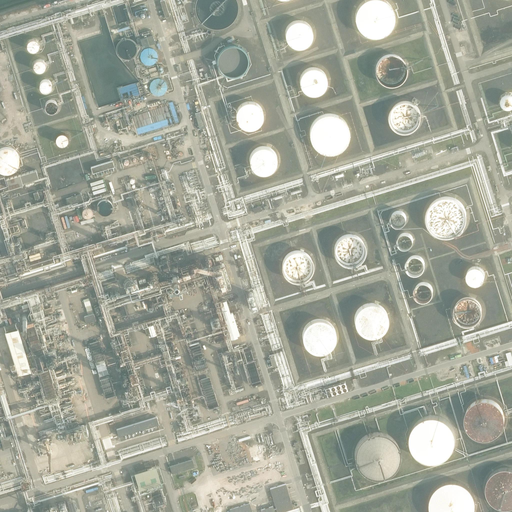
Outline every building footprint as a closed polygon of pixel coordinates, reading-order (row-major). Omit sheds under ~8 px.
[(162,0),(160,1),(161,5),(165,17),(166,17),(167,19),(169,18),(169,16),(170,16),(164,0),(162,0)] [(395,16),(395,12),(394,9),(393,6),(392,5),(389,2),(387,0),(362,0),(361,1),(358,4),(356,8),(355,10),(355,12),(355,16),(355,20),(356,23),(357,26),(359,28),(360,30),(363,32),(366,34),(369,35),(370,36),(374,36),(378,36),(379,36),(381,35),(385,33),(387,32),(389,31),(390,29),(391,28),(393,24),(394,22),(395,20),(395,16)] [(314,33),(314,30),(313,27),(312,25),(310,23),(308,21),(306,20),(303,19),(300,18),(298,18),(295,19),(292,21),(290,22),(288,24),(287,27),(286,29),(286,33),(286,36),(287,38),(288,40),(290,43),(292,44),(294,46),(297,46),(299,47),(302,47),(305,46),(306,46),(308,45),(310,43),(312,41),(313,39),(314,36),(314,33)] [(119,28),(121,35),(129,33),(127,26),(119,28)] [(139,34),(143,47),(155,43),(151,30),(139,34)] [(40,44),(40,43),(40,42),(39,41),(38,39),(37,38),(36,38),(35,37),(34,37),(32,37),(31,37),(30,38),(29,39),(28,40),(28,41),(27,42),(27,43),(27,44),(27,45),(28,47),(29,48),(31,49),(32,50),(33,50),(35,50),(36,49),(37,49),(38,48),(39,47),(39,46),(40,45),(40,44)] [(249,60),(249,59),(248,56),(247,53),(246,51),(246,50),(244,48),(243,47),(241,46),(239,45),(235,44),(232,44),(230,44),(227,45),(224,47),(221,49),(220,51),(218,54),(218,57),(217,60),(218,63),(219,65),(220,68),(222,70),(224,72),(227,74),(230,75),(233,75),(236,75),(239,74),(242,72),(244,70),(246,68),(247,65),(248,63),(249,60)] [(157,55),(157,53),(157,52),(156,50),(155,49),(154,48),(152,47),(151,47),(149,46),(147,47),(146,47),(144,48),(143,49),(142,50),(141,52),(141,53),(141,55),(141,56),(141,58),(142,60),(143,61),(144,62),(145,62),(147,63),(148,63),(150,63),(152,63),(153,62),(155,61),(156,59),(157,58),(157,56),(157,55)] [(407,69),(407,68),(407,66),(406,65),(406,62),(404,60),(402,57),(400,55),(397,54),(395,53),(391,52),(388,53),(385,54),(382,55),(380,57),(377,60),(376,62),(375,65),(375,68),(375,71),(376,74),(377,77),(380,80),(382,82),(385,83),(388,84),(390,84),(394,84),(397,83),(399,82),(402,80),(404,78),(405,75),(406,72),(407,69)] [(46,64),(46,63),(45,62),(45,60),(44,60),(43,59),(42,58),(41,58),(39,58),(38,58),(37,58),(36,59),(35,60),(34,61),(33,62),(33,63),(33,64),(33,66),(34,68),(35,69),(37,70),(39,70),(41,70),(42,70),(43,70),(44,69),(45,68),(45,67),(46,65),(46,64)] [(328,80),(328,79),(328,77),(327,74),(326,71),(324,69),(322,68),(319,66),(316,65),(313,65),(311,66),(308,66),(306,68),(304,70),(302,72),(301,74),(300,77),(300,79),(300,82),(301,84),(302,87),(304,89),(306,91),(308,92),(310,93),(313,93),(316,93),(319,93),(321,91),(323,90),(325,87),(327,85),(328,83),(328,80)] [(52,84),(52,82),(51,81),(50,80),(50,79),(48,78),(47,78),(46,78),(45,78),(44,78),(43,78),(41,79),(40,80),(40,82),(39,83),(39,84),(39,85),(40,87),(40,88),(41,89),(42,89),(43,90),(44,90),(46,90),(47,90),(48,90),(49,89),(50,89),(51,87),(52,86),(52,84)] [(166,86),(166,84),(165,83),(165,82),(164,80),(163,79),(161,79),(159,78),(158,78),(157,78),(155,79),(154,79),(152,80),(151,81),(151,83),(150,84),(150,86),(150,87),(151,89),(151,90),(152,91),(154,92),(155,93),(157,94),(158,94),(159,94),(161,93),(162,92),(164,91),(164,90),(165,89),(166,88),(166,86)] [(140,95),(137,83),(119,89),(122,100),(140,95)] [(511,92),(510,92),(509,92),(507,92),(505,92),(504,93),(502,94),(501,95),(500,97),(500,99),(499,101),(500,102),(500,104),(501,105),(502,107),(503,108),(504,109),(506,110),(508,110),(510,110),(511,109),(511,92)] [(57,105),(57,103),(56,102),(56,101),(55,100),(54,99),(52,99),(51,99),(50,99),(49,99),(48,100),(47,100),(46,101),(45,103),(45,104),(45,105),(45,106),(45,107),(46,109),(47,110),(48,111),(50,111),(52,111),(53,111),(54,111),(55,110),(56,109),(57,108),(57,106),(57,105)] [(422,116),(422,112),(421,109),(419,106),(417,104),(415,102),(413,101),(410,100),(406,99),(405,99),(402,100),(400,100),(397,102),(395,104),(393,106),(392,107),(391,109),(390,112),(390,115),(390,119),(391,121),(392,124),(394,127),(397,129),(399,130),(402,131),(405,132),(408,132),(411,131),(415,129),(417,127),(419,125),(420,124),(421,122),(422,119),(422,116)] [(264,114),(264,111),(263,108),(261,106),(260,104),(258,102),(257,102),(255,101),(252,100),(249,100),(247,100),(244,101),(242,103),(240,105),(239,106),(237,109),(237,111),(236,114),(237,116),(237,119),(239,121),(241,123),(243,125),(245,126),(248,127),(250,127),(253,127),(255,126),(258,125),(260,124),(262,121),(263,119),(264,117),(264,114)] [(175,123),(169,103),(134,114),(140,134),(175,123)] [(201,112),(195,114),(200,129),(206,127),(201,112)] [(349,133),(349,132),(349,129),(348,125),(346,122),(344,119),(341,116),(338,114),(335,113),(332,113),(330,112),(328,112),(326,113),(323,114),(321,114),(319,115),(316,118),(313,121),(311,124),(311,126),(310,128),(310,132),(310,135),(310,137),(311,139),(312,143),(314,145),(315,146),(318,148),(319,149),(321,151),(324,151),(325,152),(329,152),(333,152),(334,152),(337,151),(340,149),(342,148),(343,147),(345,145),(346,144),(347,142),(348,140),(349,136),(349,133)] [(119,135),(129,132),(127,126),(118,129),(119,135)] [(69,138),(68,136),(68,135),(67,134),(67,133),(66,132),(64,132),(63,131),(62,131),(61,131),(59,132),(58,133),(57,134),(56,135),(56,137),(56,138),(56,139),(56,140),(57,141),(58,142),(58,143),(60,144),(62,144),(63,144),(64,144),(66,143),(67,142),(68,141),(68,140),(68,139),(69,138)] [(20,159),(20,156),(19,153),(18,151),(16,149),(14,147),(12,146),(10,146),(7,145),(5,146),(2,146),(0,147),(0,169),(2,170),(4,171),(7,172),(9,171),(12,171),(14,170),(16,168),(18,166),(19,164),(20,161),(20,159)] [(278,159),(278,156),(277,154),(276,151),(274,149),(272,147),(269,146),(266,145),(263,145),(261,145),(258,146),(255,148),(254,149),(252,152),(251,154),(250,156),(250,159),(250,162),(251,164),(252,167),(254,169),(256,171),(258,172),(261,173),(263,173),(266,173),(269,173),(271,171),(273,170),(276,167),(277,165),(278,162),(278,159)] [(503,161),(505,172),(511,170),(511,154),(511,155),(511,156),(506,157),(505,152),(501,153),(501,155),(502,161),(503,161)] [(134,155),(120,158),(123,166),(136,163),(134,155)] [(114,167),(112,160),(91,167),(93,173),(114,167)] [(36,170),(6,179),(9,189),(23,185),(22,183),(38,178),(36,170)] [(66,199),(68,204),(71,203),(72,205),(84,202),(81,194),(66,199)] [(468,215),(467,213),(467,210),(466,207),(465,205),(464,203),(462,200),(459,198),(455,196),(453,195),(451,194),(447,194),(445,194),(443,194),(439,195),(435,197),(434,199),(432,200),(431,201),(429,203),(428,205),(427,207),(426,210),(426,214),(426,217),(426,219),(427,222),(428,225),(429,226),(432,229),(434,232),(436,233),(439,234),(441,235),(443,235),(446,236),(451,235),(454,234),(458,232),(460,231),(461,229),(464,227),(466,223),(467,219),(467,217),(468,215)] [(126,198),(130,209),(135,208),(131,197),(126,198)] [(113,206),(113,204),(112,203),(112,201),(111,200),(109,199),(108,198),(107,198),(105,198),(104,198),(102,198),(101,199),(99,200),(98,201),(98,202),(97,203),(97,205),(97,207),(97,208),(98,210),(99,211),(100,212),(101,213),(103,213),(105,214),(106,213),(108,213),(109,212),(110,211),(111,210),(112,209),(113,207),(113,206)] [(94,211),(93,210),(93,209),(92,207),(90,206),(89,206),(88,206),(86,206),(85,207),(84,207),(83,208),(83,209),(82,211),(83,213),(83,214),(84,215),(85,216),(86,216),(88,217),(89,217),(90,216),(91,216),(92,215),(93,213),(93,212),(94,211)] [(407,217),(406,216),(406,214),(405,213),(404,211),(403,210),(402,210),(400,209),(398,209),(396,209),(395,210),(394,210),(392,212),(392,213),(391,214),(391,216),(390,217),(391,219),(391,220),(392,222),(393,223),(394,224),(395,225),(397,225),(398,225),(400,225),(401,225),(403,224),(404,223),(405,222),(406,220),(406,219),(407,217)] [(414,239),(413,238),(413,236),(412,235),(411,233),(410,232),(408,232),(407,231),(405,231),(403,232),(402,232),(401,233),(400,234),(399,235),(398,237),(398,238),(398,239),(398,241),(398,242),(399,244),(400,245),(401,246),(402,247),(404,247),(406,247),(407,247),(409,247),(410,246),(411,245),(412,244),(413,242),(413,241),(414,239)] [(366,248),(365,245),(365,242),(363,239),(362,237),(360,235),(357,234),(354,233),(353,232),(351,232),(349,232),(347,232),(344,233),(342,234),(340,235),(339,237),(337,239),(336,242),(335,244),(334,248),(335,250),(335,253),(337,256),(339,259),(341,261),(343,262),(346,263),(349,264),(352,263),(355,263),(358,262),(359,261),(361,259),(363,257),(364,254),(365,251),(366,248)] [(314,264),(313,261),(313,258),(311,255),(309,253),(306,250),(304,249),(301,248),(298,248),(295,248),(292,249),(289,250),(286,253),(285,255),(283,258),(282,261),(282,264),(282,267),(283,270),(284,272),(286,275),(289,277),(291,279),(294,280),(297,280),(301,280),(304,279),(307,277),(309,275),(311,273),(312,270),(313,267),(314,264)] [(39,253),(29,256),(31,261),(41,258),(39,253)] [(224,260),(222,253),(214,255),(216,263),(224,260)] [(426,263),(425,261),(425,259),(424,258),(423,256),(421,255),(419,254),(418,253),(415,253),(413,253),(411,254),(409,255),(408,256),(407,258),(406,259),(405,261),(405,263),(405,265),(406,267),(407,268),(408,270),(409,271),(411,272),(413,273),(415,273),(417,273),(419,273),(421,272),(422,271),(424,269),(425,267),(425,266),(426,263)] [(185,260),(183,255),(173,258),(174,263),(177,262),(177,264),(184,262),(184,260),(185,260)] [(486,275),(485,273),(485,271),(484,269),(482,267),(481,266),(479,265),(477,265),(476,265),(474,265),(472,266),(470,267),(469,268),(468,269),(467,271),(466,273),(466,275),(466,277),(467,279),(468,281),(469,282),(471,283),(473,284),(475,284),(476,284),(478,284),(480,283),(481,283),(483,281),(484,280),(485,278),(485,277),(486,275)] [(137,280),(139,286),(148,283),(146,277),(137,280)] [(434,290),(434,289),(434,287),(433,285),(432,283),(430,282),(428,281),(426,280),(424,280),(422,280),(420,281),(419,281),(417,283),(416,284),(415,286),(414,288),(414,290),(414,292),(414,294),(415,295),(416,297),(418,299),(419,300),(421,300),(424,301),(426,300),(428,300),(430,299),(431,298),(433,296),(433,294),(434,293),(434,290)] [(483,310),(482,307),(482,305),(480,302),(479,300),(476,298),(474,297),(471,296),(469,296),(466,296),(464,297),(462,298),(459,299),(457,302),(455,304),(455,307),(454,310),(455,312),(455,315),(457,318),(458,320),(460,321),(463,323),(465,324),(468,324),(470,324),(473,323),(476,322),(478,320),(480,318),(481,316),(482,313),(483,310)] [(89,298),(83,300),(88,315),(84,316),(86,323),(96,320),(89,298)] [(226,300),(222,301),(223,305),(221,305),(222,307),(220,308),(225,324),(228,324),(230,331),(228,332),(230,340),(238,337),(240,336),(235,320),(237,319),(235,314),(234,315),(233,312),(230,313),(226,300)] [(388,318),(388,315),(387,311),(385,308),(383,306),(382,305),(380,303),(377,302),(374,301),(371,301),(368,302),(364,303),(362,304),(360,306),(358,308),(356,311),(355,313),(355,315),(354,318),(355,321),(356,325),(358,328),(359,330),(362,332),(365,334),(368,335),(371,335),(374,335),(377,334),(380,333),(381,332),(383,330),(385,328),(387,325),(388,322),(388,318)] [(125,305),(111,309),(114,319),(127,315),(125,305)] [(6,334),(10,347),(18,373),(33,368),(44,403),(61,398),(39,327),(46,325),(41,308),(28,312),(32,326),(6,334)] [(337,335),(336,331),(335,327),(333,324),(331,322),(328,320),(325,318),(322,317),(318,317),(316,317),(314,318),(311,319),(309,320),(306,323),(305,325),(303,328),(302,331),(302,335),(302,338),(303,341),(305,345),(307,347),(310,349),(313,351),(316,352),(319,352),(322,352),(326,351),(328,349),(331,347),(333,345),(335,342),(336,338),(337,335)] [(100,338),(87,342),(105,399),(117,395),(100,338)] [(124,345),(139,393),(147,390),(132,342),(124,345)] [(191,348),(194,358),(203,356),(200,345),(191,348)] [(251,350),(245,352),(247,361),(254,359),(251,350)] [(208,372),(204,358),(194,360),(197,370),(198,370),(200,375),(208,372)] [(245,364),(252,384),(252,385),(261,382),(254,361),(245,364)] [(209,377),(200,380),(208,406),(217,403),(209,377)] [(323,387),(326,397),(344,391),(341,382),(323,387)] [(505,418),(505,416),(505,414),(504,412),(503,410),(502,408),(501,406),(499,403),(496,401),(493,399),(489,398),(487,398),(485,398),(483,398),(481,398),(477,399),(474,401),(471,404),(469,406),(468,407),(466,410),(466,412),(465,415),(465,418),(465,422),(466,424),(466,426),(468,429),(471,432),(473,435),(475,436),(477,437),(481,438),(485,438),(488,438),(492,437),(495,436),(497,434),(498,433),(500,432),(502,430),(503,427),(504,425),(505,423),(505,420),(505,418)] [(456,438),(456,437),(456,435),(455,433),(455,430),(454,428),(453,427),(452,424),(449,421),(448,419),(446,418),(444,417),(442,416),(439,415),(437,414),(434,414),(431,414),(428,414),(426,415),(424,416),(421,418),(419,419),(417,420),(416,422),(414,424),(413,426),(412,427),(411,430),(410,432),(410,434),(410,437),(410,439),(410,441),(411,445),(413,449),(414,450),(416,453),(417,454),(419,456),(421,457),(423,458),(427,459),(430,460),(432,460),(434,460),(437,460),(439,459),(441,459),(444,458),(445,457),(446,456),(449,454),(450,452),(452,450),(454,446),(455,444),(455,442),(456,440),(456,438)] [(119,436),(146,428),(146,429),(155,426),(154,425),(159,424),(157,417),(116,429),(119,436)] [(0,449),(15,445),(12,434),(6,436),(3,424),(0,425),(0,449)] [(401,454),(401,452),(401,449),(400,447),(399,445),(398,443),(397,441),(396,439),(394,437),(393,436),(391,434),(388,433),(386,432),(382,431),(380,431),(377,430),(375,431),(372,431),(370,432),(368,432),(366,434),(364,435),(361,437),(358,440),(357,442),(356,445),(355,447),(355,449),(354,452),(354,454),(354,456),(355,458),(355,460),(356,463),(357,465),(358,467),(359,468),(361,470),(362,471),(364,473),(366,474),(368,475),(370,476),(373,477),(377,477),(378,477),(382,477),(384,476),(386,476),(388,475),(390,473),(392,472),(394,471),(396,469),(397,467),(398,465),(399,463),(400,459),(401,457),(401,454)] [(170,466),(169,466),(172,473),(194,467),(192,459),(170,466)] [(157,464),(135,471),(140,487),(162,480),(157,464)] [(511,466),(509,466),(505,466),(502,466),(500,467),(498,468),(495,469),(493,471),(491,472),(490,474),(489,476),(487,479),(486,482),(486,486),(486,490),(488,494),(489,496),(490,498),(492,500),(495,502),(498,504),(502,506),(504,506),(506,506),(508,506),(511,506),(511,505),(511,466)] [(476,503),(476,501),(475,499),(475,496),(474,494),(473,492),(472,490),(469,487),(466,484),(464,483),(462,482),(457,480),(455,480),(453,480),(449,480),(447,481),(444,481),(442,482),(440,484),(438,485),(436,486),(435,488),(434,490),(432,492),(431,494),(430,496),(430,499),(429,503),(429,505),(430,507),(430,509),(431,511),(473,511),(475,508),(476,506),(476,503)] [(272,506),(261,510),(261,511),(274,511),(277,511),(276,511),(280,511),(293,508),(286,484),(270,489),(276,509),(274,509),(272,506)] [(155,508),(163,506),(159,493),(152,495),(155,508)]
